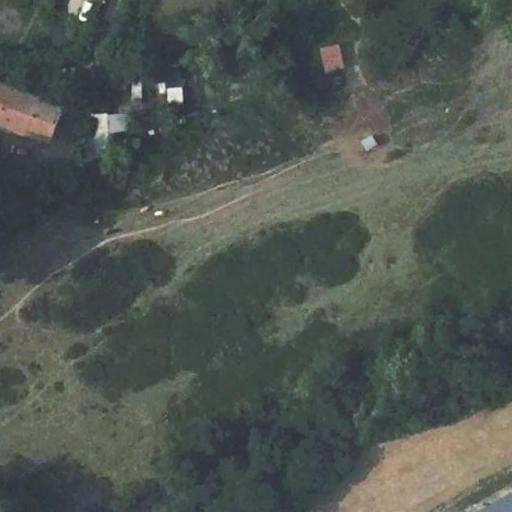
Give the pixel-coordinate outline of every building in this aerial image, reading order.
[(83,48),(97,11),(78,3),(63,41),(83,48)] [(0,73),(0,121),(29,134),(51,139),(63,108),(3,83),(2,74),(0,73)] [(182,88),(166,89),(167,107),(184,106),(182,88)] [(125,143),(123,114),(109,115),(111,144),(125,143)] [(78,150),(84,166),(99,161),(93,145),(78,150)] [(511,511),(511,497),(485,511),(511,511)]
